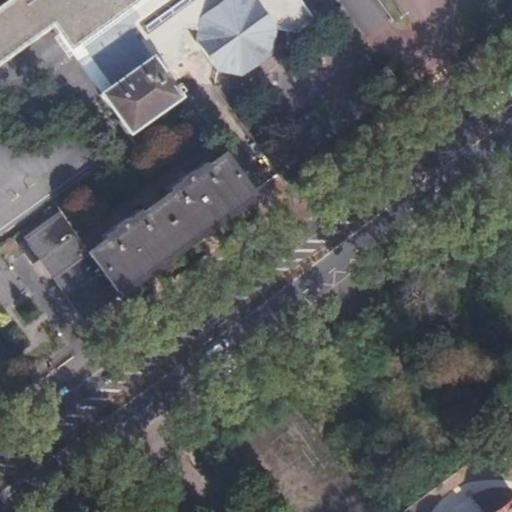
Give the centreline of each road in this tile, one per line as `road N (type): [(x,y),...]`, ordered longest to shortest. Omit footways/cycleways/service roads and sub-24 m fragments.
road 1 (primary): [(511,86),(49,422)]
road 2 (primary): [(138,419),(511,150)]
road 3 (primary): [(11,511),(138,419)]
